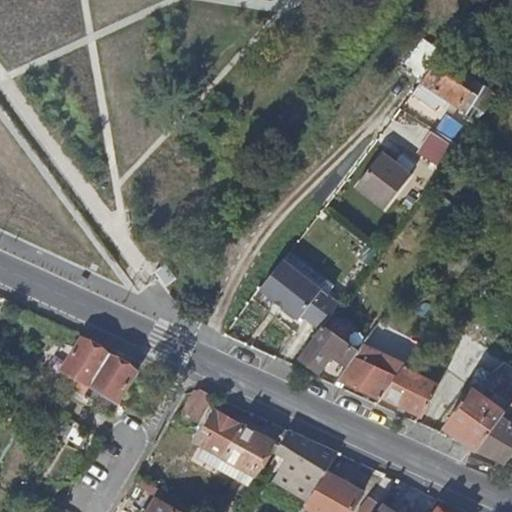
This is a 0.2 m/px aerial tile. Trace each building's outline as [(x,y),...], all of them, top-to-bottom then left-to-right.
[(479,99),(434,70),(422,85),(468,115),(479,99)] [(443,110),(418,152),(440,165),(465,123),(443,110)] [(357,189),(369,198),(387,211),(412,176),(395,165),(399,159),(386,149),(357,189)] [(357,189),(350,197),(363,206),(369,198),(357,189)] [(163,285),(176,279),(168,262),(155,268),(163,285)] [(286,264),(264,294),(303,323),(325,293),(286,264)] [(355,358),(363,348),(345,339),(343,343),(323,328),(300,359),(321,374),(334,356),(339,359),(349,366),(355,358)] [(59,379),(84,395),(90,386),(108,356),(81,339),(62,370),(64,371),(59,379)] [(355,358),(372,366),(378,355),(363,348),(355,358)] [(136,372),(108,356),(90,386),(117,403),(136,372)] [(324,381),(339,359),(334,356),(321,374),(318,378),(324,381)] [(384,398),(405,369),(391,362),(386,373),(372,366),(355,358),(349,366),(339,381),(382,401),(384,398)] [(439,386),(405,369),(384,398),(424,417),(439,386)] [(446,389),(439,386),(424,417),(429,420),(441,395),(443,396),(447,390),(446,389)] [(199,390),(194,391),(182,412),(198,421),(212,396),(199,390)] [(481,450),(507,415),(472,390),(466,399),(449,422),(446,426),(481,450)] [(449,422),(466,399),(451,392),(436,412),(449,422)] [(511,408),(507,415),(481,450),(479,452),(506,464),(509,460),(511,456),(511,408)] [(273,445),(241,426),(231,420),(215,412),(203,432),(209,436),(203,447),(255,477),(273,445)] [(288,431),(275,454),(286,460),(273,483),(308,504),(326,474),(338,454),(288,431)] [(308,504),(305,510),(308,511),(351,511),(362,495),(326,474),(308,504)] [(358,511),(377,511),(381,507),(381,506),(369,497),(358,511)] [(172,511),(154,502),(148,511),(172,511)]
